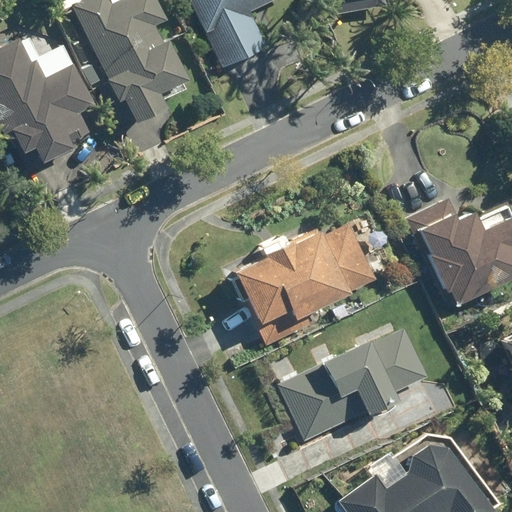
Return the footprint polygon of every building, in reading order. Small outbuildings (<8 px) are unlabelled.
[(71,0),(66,2),(101,75),(95,77),(99,84),(95,86),(112,122),(121,118),(121,120),(152,105),(144,90),(172,77),(147,23),(159,17),(150,0),(111,0),(106,2),(104,0),(71,0)] [(184,0),(216,66),(259,45),(242,9),(261,0),(184,0)] [(324,0),(327,12),(379,3),(378,0),(324,0)] [(0,133),(1,133),(8,149),(12,147),(21,168),(60,150),(55,138),(78,128),(68,109),(85,101),(66,61),(38,74),(30,56),(25,58),(14,36),(0,41),(0,133)] [(94,78),(86,62),(77,66),(85,82),(94,78)] [(10,161),(6,151),(0,153),(0,157),(3,164),(10,161)] [(440,302),(511,268),(500,245),(511,238),(511,232),(497,200),(462,217),(458,209),(448,213),(441,197),(399,216),(416,251),(413,252),(431,290),(434,289),(440,302)] [(258,345),(303,323),(297,311),(367,278),(340,222),(313,236),(309,227),(219,270),(244,322),(247,321),(258,345)] [(330,319),(341,313),(335,302),(324,307),(330,319)] [(511,326),(490,336),(511,383),(511,326)] [(270,384),(298,441),(382,400),(380,396),(419,376),(395,327),(355,346),(351,339),(306,361),(309,366),(270,384)] [(432,511),(435,511),(476,511),(479,510),(430,444),(411,441),(398,452),(396,468),(375,483),(366,470),(328,498),(338,511),(432,511)]
